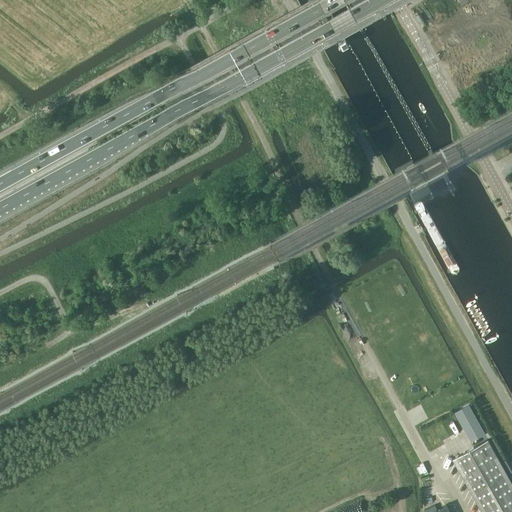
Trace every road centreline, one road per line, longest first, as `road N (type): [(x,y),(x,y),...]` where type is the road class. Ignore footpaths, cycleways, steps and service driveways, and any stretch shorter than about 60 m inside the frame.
road 1 (track): [(426,460),(201,23),(0,137)]
road 2 (unclassified): [(511,411),(285,0)]
road 3 (motorway): [(0,210),(379,0)]
road 4 (motorway): [(335,0),(0,184)]
road 5 (tertiary): [(511,213),(395,0)]
